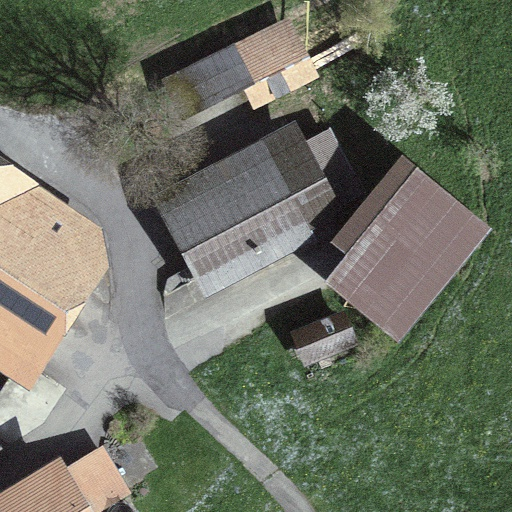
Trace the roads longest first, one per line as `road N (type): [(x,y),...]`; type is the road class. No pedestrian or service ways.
road 1 (track): [(3,129),(42,147),(91,187),(114,233),(141,355),(290,511)]
road 2 (track): [(292,0),(0,129)]
